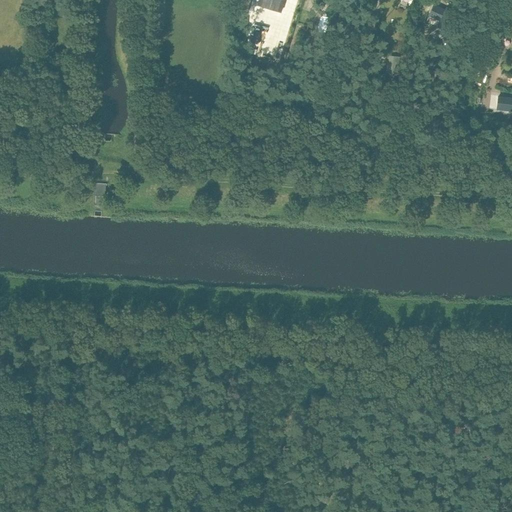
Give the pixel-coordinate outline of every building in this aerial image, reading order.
[(284,0),(259,0),(258,5),(281,12),(284,0)] [(445,30),(449,22),(453,13),(434,5),(429,16),(440,21),(438,27),(445,30)] [(452,48),(453,33),(444,33),(443,48),(452,48)] [(497,45),(498,38),(488,37),(487,43),(497,45)] [(388,56),(386,72),(397,74),(399,57),(388,56)] [(511,97),(498,96),(497,109),(511,110),(511,97)] [(94,183),(94,195),(100,195),(105,196),(106,184),(100,184),(94,183)]
